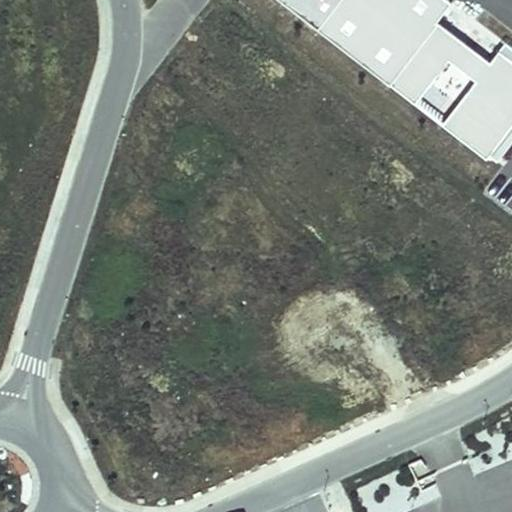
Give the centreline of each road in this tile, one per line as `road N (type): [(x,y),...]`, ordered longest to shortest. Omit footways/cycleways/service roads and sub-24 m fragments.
road 1 (unclassified): [(121,0),(126,51),(18,409)]
road 2 (unclassified): [(233,511),(511,380)]
road 3 (unclassified): [(62,511),(69,494),(65,452),(54,433),(18,409)]
